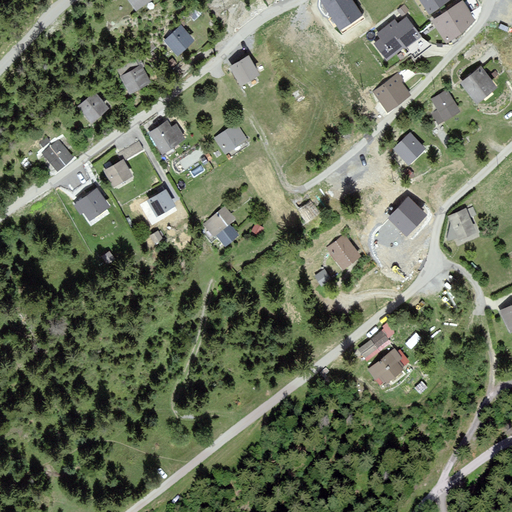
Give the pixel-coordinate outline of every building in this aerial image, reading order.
[(129,0),(137,10),(150,0),(129,0)] [(320,0),(339,28),(361,14),(351,0),(320,0)] [(419,0),(429,14),(448,0),(419,0)] [(463,0),(431,20),(446,42),(463,32),(475,19),(463,0)] [(409,10),(404,5),(397,10),(402,16),(409,10)] [(379,39),(373,43),(387,60),(406,45),(407,47),(422,36),(407,17),(399,23),(396,18),(375,34),(379,39)] [(180,25),(165,40),(178,54),(194,40),(180,25)] [(249,55),(230,66),(241,85),(260,74),(249,55)] [(121,76),(131,94),(152,82),(141,64),(121,76)] [(482,67),(461,82),(477,103),(498,88),(482,67)] [(398,73),(373,91),(387,110),(409,94),(400,81),(403,80),(398,73)] [(448,89),(431,99),(437,110),(431,113),(438,125),(461,112),(448,89)] [(95,92),(78,106),(91,122),(109,108),(95,92)] [(168,120),(149,132),(162,153),(186,139),(176,123),(171,126),(168,120)] [(236,123),(214,138),(225,154),(247,139),(236,123)] [(410,132),(392,148),(408,165),(426,149),(410,132)] [(58,139),(42,153),(58,171),(74,157),(58,139)] [(139,140),(117,153),(122,161),(143,148),(139,140)] [(124,160),(104,171),(113,186),(132,175),(124,160)] [(97,188),(74,204),(80,214),(83,212),(89,220),(109,206),(97,188)] [(166,189),(147,200),(150,204),(144,208),(150,218),(157,214),(158,216),(176,206),(166,189)] [(426,215),(409,199),(390,219),(407,235),(426,215)] [(311,200),(298,210),(307,222),(321,213),(311,200)] [(225,206),(204,224),(224,247),(239,234),(229,223),(235,218),(225,206)] [(472,208),(448,216),(441,245),(458,237),(459,240),(478,233),(472,218),(476,215),(472,208)] [(263,228),(255,223),(251,231),(259,235),(263,228)] [(344,234),(327,248),(344,269),(361,255),(344,234)] [(324,269),(315,276),(322,286),(332,279),(324,269)] [(511,304),(499,311),(511,333),(511,332),(511,304)] [(385,330),(359,349),(365,358),(391,339),(389,336),(398,330),(393,324),(391,321),(383,327),(385,330)] [(395,350),(366,368),(372,375),(378,379),(381,378),(387,384),(394,379),(397,381),(406,368),(401,360),(403,358),(395,350)]
